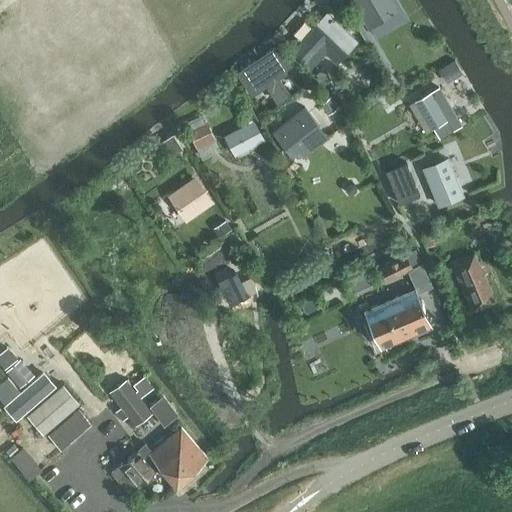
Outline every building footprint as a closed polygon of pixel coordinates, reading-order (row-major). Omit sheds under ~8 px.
[(354,0),(369,26),(391,13),(383,0),(354,0)] [(291,49),(303,61),(309,67),(325,51),(337,63),(359,41),(328,11),(291,49)] [(278,45),(237,71),(252,93),(265,85),(278,76),(292,67),(278,45)] [(454,60),(441,68),(448,81),(462,72),(454,60)] [(283,83),(271,92),(277,101),(289,93),(283,83)] [(416,100),(433,127),(440,139),(462,126),(439,86),(416,100)] [(273,132),(293,157),(300,151),(304,157),(329,137),(305,107),(273,132)] [(246,125),(227,135),(239,157),(258,147),(248,129),(255,125),(246,108),(239,112),(246,125)] [(189,129),(195,145),(215,136),(206,116),(192,123),(194,127),(189,129)] [(161,143),(168,154),(182,145),(175,135),(161,143)] [(215,136),(195,145),(202,159),(221,151),(215,136)] [(447,157),(423,167),(438,204),(462,194),(447,157)] [(405,161),(385,169),(399,203),(419,195),(405,161)] [(170,194),(186,218),(210,202),(194,178),(170,194)] [(353,191),(354,190),(354,189),(355,188),(355,186),(354,185),(353,184),(352,183),(351,183),(350,183),(348,183),(347,184),(347,185),(346,186),(346,188),(347,189),(347,190),(349,191),(350,191),(351,191),(353,191)] [(225,221),(214,228),(218,235),(230,228),(225,221)] [(433,233),(423,237),(426,248),(436,245),(433,233)] [(447,254),(472,310),(495,299),(471,243),(447,254)] [(422,263),(416,249),(406,254),(413,267),(422,263)] [(380,265),(387,280),(407,270),(413,267),(406,254),(405,252),(380,265)] [(240,300),(258,281),(236,261),(219,279),(240,300)] [(422,263),(413,267),(407,270),(416,288),(418,292),(432,286),(422,263)] [(366,270),(347,279),(353,294),(373,285),(366,270)] [(432,324),(427,314),(418,292),(416,288),(364,311),(381,347),(432,324)] [(12,367),(6,373),(20,389),(27,383),(12,367)] [(43,372),(6,404),(17,417),(54,385),(43,372)] [(145,375),(132,385),(126,377),(110,390),(136,425),(152,412),(141,397),(154,387),(145,375)] [(63,383),(27,414),(42,432),(43,432),(56,421),(79,401),(63,383)] [(151,405),(165,425),(178,415),(164,395),(151,405)] [(48,433),(62,449),(92,423),(79,408),(48,433)] [(111,471),(129,492),(155,469),(152,466),(157,461),(176,484),(208,457),(181,426),(152,450),(148,446),(111,471)] [(23,447),(11,457),(30,479),(41,470),(23,447)]
